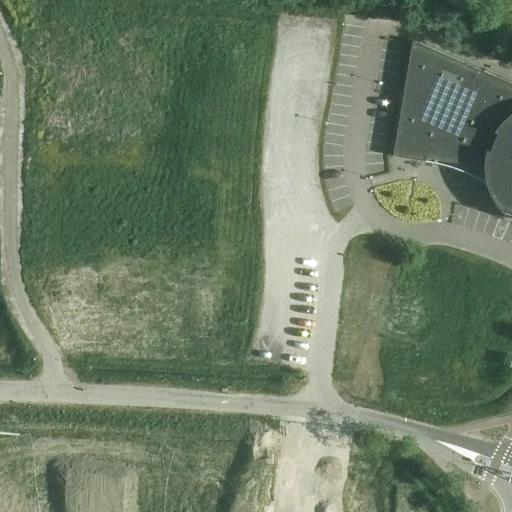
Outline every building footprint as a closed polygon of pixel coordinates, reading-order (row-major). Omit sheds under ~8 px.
[(511,84),(412,41),(392,156),(424,162),(424,161),(425,158),(483,168),(484,178),(487,189),(491,198),(497,207),(504,215),(504,214),(505,211),(511,213),(511,84)] [(2,455),(2,480),(17,481),(17,466),(57,467),(58,432),(17,431),(16,455),(2,455)] [(140,441),(137,481),(171,484),(174,443),(140,441)] [(213,442),(209,485),(235,488),(239,449),(238,449),(231,448),(232,444),(213,442)] [(239,449),(235,488),(261,491),(265,452),(239,449)] [(364,477),(348,511),(413,511),(418,501),(364,477)]
